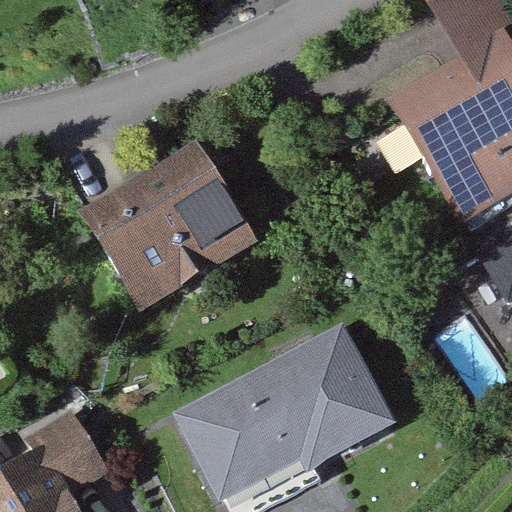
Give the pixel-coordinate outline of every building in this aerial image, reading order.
[(460,69),(389,109),(467,244),(511,218),(511,0),(452,0),(428,14),(444,41),(460,69)] [(128,192),(86,215),(141,316),(260,252),(205,151),(128,192)] [(511,234),(480,254),(511,305),(511,234)] [(350,337),(187,417),(233,511),(235,511),(397,433),(350,337)] [(38,467),(0,489),(0,511),(68,511),(66,508),(107,484),(70,423),(27,449),(38,467)]
